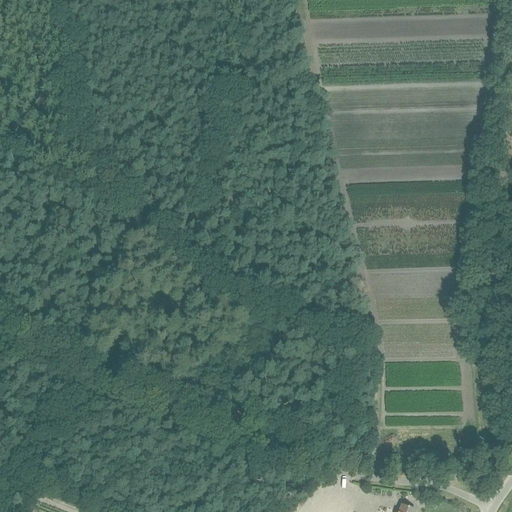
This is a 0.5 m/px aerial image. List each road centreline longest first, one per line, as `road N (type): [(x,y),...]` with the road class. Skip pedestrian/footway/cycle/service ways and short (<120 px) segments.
road 1 (unclassified): [(491,509),(443,488),(324,466),(0,335)]
road 2 (track): [(296,0),(379,375),(370,453),(348,473)]
